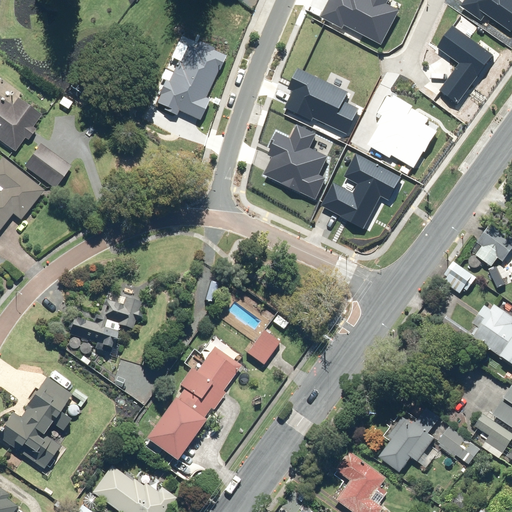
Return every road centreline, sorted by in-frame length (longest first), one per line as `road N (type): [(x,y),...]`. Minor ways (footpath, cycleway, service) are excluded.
road 1 (secondary): [(392,294),(233,511)]
road 2 (residential): [(0,334),(45,274),(99,243),(168,219),(219,219)]
road 3 (residential): [(219,219),(228,154),(286,0)]
road 4 (secondary): [(511,130),(392,294)]
road 5 (residential): [(219,219),(392,294)]
